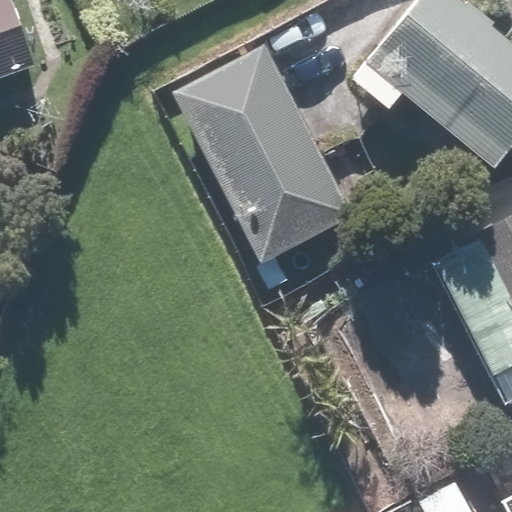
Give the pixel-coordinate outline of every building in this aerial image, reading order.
[(511,133),(511,65),(433,0),(413,0),(351,75),(474,179),(511,133)] [(0,77),(24,68),(0,3),(0,77)] [(248,52),(155,105),(247,268),(340,215),(248,52)] [(511,222),(416,272),(475,389),(511,369),(511,222)] [(511,511),(511,498),(489,509),(489,511),(511,511)]
